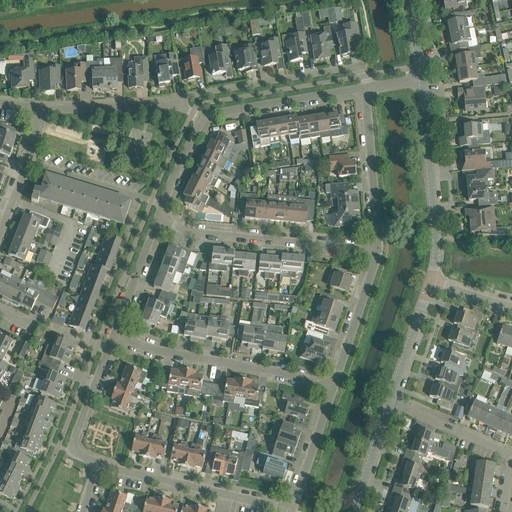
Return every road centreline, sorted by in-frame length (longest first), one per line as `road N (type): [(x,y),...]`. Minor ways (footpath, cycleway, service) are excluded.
road 1 (residential): [(332,389),(114,334)]
road 2 (residential): [(378,251),(197,233),(157,219)]
road 3 (residential): [(429,280),(435,239),(421,79)]
road 4 (residential): [(291,510),(97,463)]
road 5 (residential): [(359,67),(190,93),(176,104)]
road 6 (residential): [(202,118),(365,87)]
road 7 (residential): [(378,251),(365,87)]
road 8 (residential): [(97,463),(73,441),(114,334)]
road 9 (residential): [(332,389),(378,251)]
road 10 (residential): [(162,204),(26,162)]
road 11 (residential): [(40,109),(176,104)]
road 12 (residential): [(511,454),(390,400)]
road 13 (residential): [(291,510),(332,389)]
road 14 (residential): [(390,400),(429,280)]
road 15 (residential): [(114,334),(157,219)]
